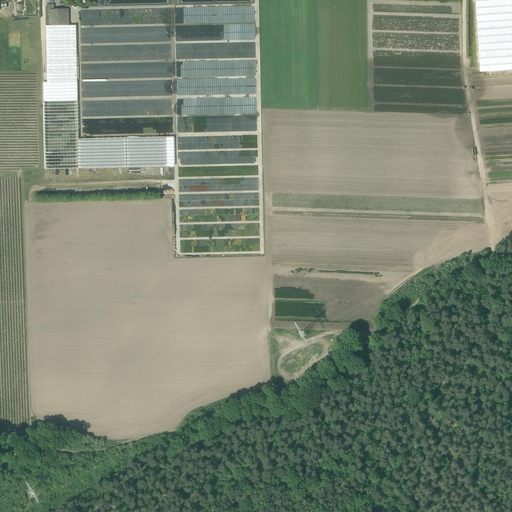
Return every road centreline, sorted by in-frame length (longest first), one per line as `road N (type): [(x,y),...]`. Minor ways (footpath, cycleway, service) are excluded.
road 1 (track): [(172,6),(178,255),(262,252),(256,0)]
road 2 (track): [(304,394),(280,409),(85,452),(35,447),(0,433)]
road 3 (track): [(259,133),(80,137),(77,6)]
road 4 (track): [(463,0),(463,70),(494,256)]
road 5 (track): [(494,256),(438,281),(304,394)]
road 6 (track): [(56,6),(256,5)]
road 7 (track): [(80,119),(259,114)]
road 8 (track): [(79,81),(258,77)]
road 9 (track): [(79,99),(258,95)]
road 10 (track): [(77,27),(256,23)]
road 11 (track): [(78,45),(257,41)]
road 12 (track): [(78,62),(257,59)]
road 13 (track): [(304,394),(414,511)]
